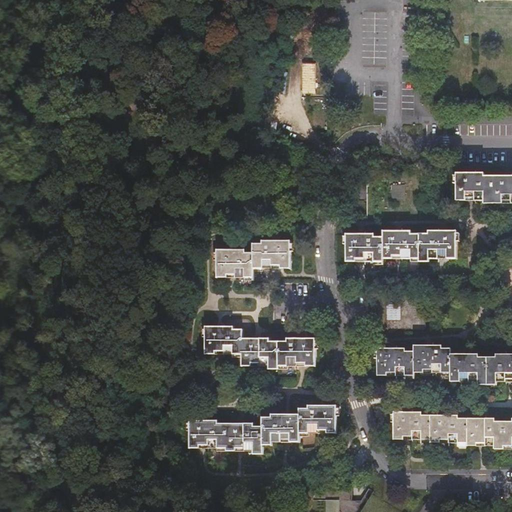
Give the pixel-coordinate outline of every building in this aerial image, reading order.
[(286,23),(291,29),(306,16),(302,10),(286,23)] [(282,30),(281,39),(283,39),(289,39),(291,39),(292,29),(282,28),(282,30)] [(289,39),(283,39),(280,63),(286,63),(289,39)] [(303,96),(316,96),(316,66),(303,66),(303,96)] [(276,92),(285,93),(288,72),(279,71),(276,92)] [(511,170),(487,171),(487,167),(464,167),(463,196),(472,196),(472,192),(481,192),(481,196),(500,196),(500,200),(507,200),(507,196),(511,196),(511,170)] [(432,210),(431,187),(432,183),(431,169),(369,169),(369,183),(368,196),(368,210),(432,210)] [(280,212),(280,197),(280,187),(280,172),(218,171),(218,212),(280,212)] [(460,225),(431,225),(431,229),(413,229),(413,225),(386,225),(386,232),(377,232),(377,228),(350,228),(350,252),(369,252),(369,256),(387,256),(388,249),(405,249),(406,252),(442,253),(442,249),(451,249),(451,253),(460,253),(460,225)] [(295,237),(267,236),(266,240),(258,240),(258,249),(249,249),(248,246),(220,245),(220,267),(238,268),(238,273),(257,273),(257,263),(276,263),(276,260),(294,260),(295,237)] [(377,331),(427,332),(427,309),(427,292),(378,291),(377,331)] [(233,327),(206,328),(206,350),(224,350),(225,354),(243,354),(243,363),(261,362),(261,366),(297,366),(297,363),(316,363),(316,339),(289,339),(289,343),(270,343),(270,339),(242,339),(242,331),(233,331),(233,327)] [(447,341),(419,341),(419,349),(410,349),(410,343),(384,343),(383,365),(402,366),(402,368),(420,369),(420,365),(438,365),(438,369),(456,369),(457,376),(465,376),(465,374),(475,374),(475,377),(511,377),(511,374),(511,373),(511,350),(501,350),(501,354),(484,354),(484,350),(456,350),(456,345),(447,345),(447,341)] [(213,420),(192,420),(192,448),(227,449),(227,452),(264,452),(265,443),(301,444),(301,435),(337,435),(337,408),(304,407),(304,412),(298,411),(298,416),(295,416),(268,416),(268,420),(259,420),(259,424),(259,427),(250,427),(250,424),(218,424),(213,424),(213,420)] [(425,410),(404,410),(404,434),(423,434),(423,438),(460,438),(460,441),(496,442),(496,446),(511,446),(511,419),(497,419),(497,415),(460,415),(460,412),(425,412),(425,410)] [(361,490),(361,487),(348,487),(312,487),(311,511),(398,511),(370,495),(372,491),(366,488),(364,491),(361,490)]
